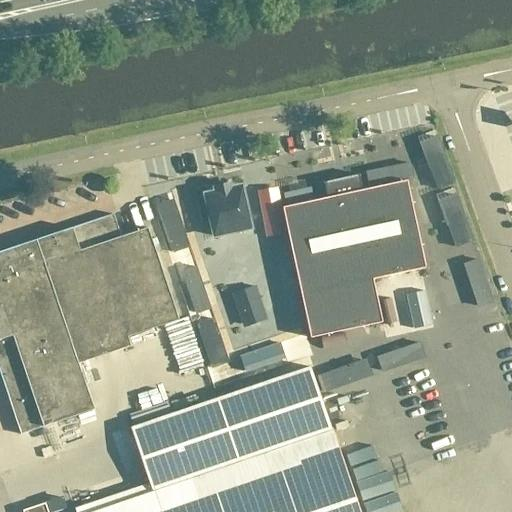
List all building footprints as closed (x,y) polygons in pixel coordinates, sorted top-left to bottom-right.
[(326,201),(282,211),(311,342),(381,326),(371,283),(425,271),(406,183),(362,193),(359,177),(322,185),(326,201)] [(213,239),(250,230),(240,188),(230,191),(229,186),(213,190),(214,194),(203,197),(204,201),(197,203),(201,224),(209,222),(213,239)] [(452,208),(442,210),(446,226),(457,224),(452,208)] [(111,217),(0,254),(0,381),(19,438),(93,413),(77,367),(129,349),(126,340),(177,323),(146,231),(119,240),(111,217)] [(151,496),(103,511),(356,511),(331,435),(330,435),(309,371),(130,431),(151,496)]
